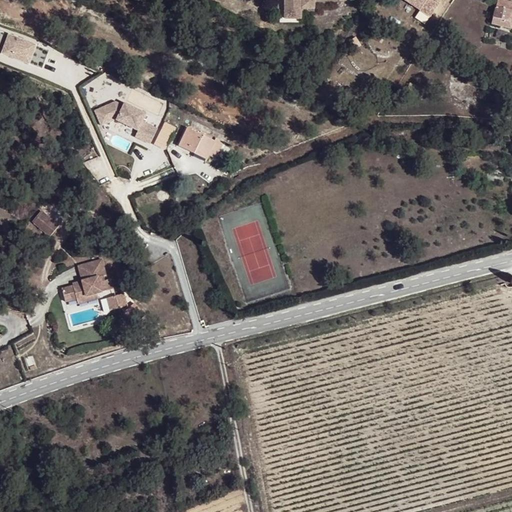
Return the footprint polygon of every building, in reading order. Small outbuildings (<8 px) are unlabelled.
[(290,0),(291,19),(303,19),(303,9),(316,9),(315,0),(290,0)] [(425,0),(404,0),(419,10),(425,0)] [(497,0),(493,19),(510,23),(511,12),(511,1),(504,0),(497,0)] [(508,28),(510,23),(493,19),(492,25),(508,28)] [(34,41),(0,30),(0,57),(27,65),(34,41)] [(116,101),(96,111),(102,126),(116,119),(139,131),(136,136),(151,144),(158,129),(146,123),(147,120),(144,119),(147,114),(125,103),(124,106),(116,101)] [(154,146),(166,151),(175,127),(163,123),(154,146)] [(179,145),(196,153),(198,149),(209,154),(217,158),(223,144),(188,127),(179,145)] [(198,149),(196,153),(207,159),(209,154),(198,149)] [(49,215),(43,211),(35,222),(40,226),(49,215)] [(61,225),(49,215),(40,226),(52,236),(61,225)] [(63,288),(67,301),(78,298),(84,297),(94,292),(112,279),(112,278),(106,280),(105,276),(107,275),(103,259),(79,265),(83,280),(74,283),(75,285),(63,288)] [(84,297),(109,290),(114,286),(112,279),(94,292),(84,297)] [(86,302),(99,296),(98,293),(84,297),(78,299),(79,303),(86,302)] [(125,293),(108,298),(111,310),(129,305),(125,293)] [(108,298),(102,299),(105,312),(111,310),(108,298)]
